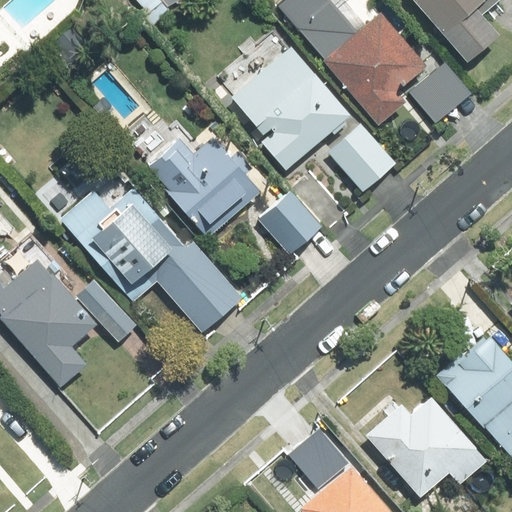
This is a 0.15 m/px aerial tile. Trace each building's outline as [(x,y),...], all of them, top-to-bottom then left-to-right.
[(430,63),(383,11),(361,31),(333,0),(286,0),(279,6),(381,123),(408,100),(399,90),(430,63)] [(416,0),(469,60),(502,32),(485,13),(500,0),(416,0)] [(353,113),(293,45),(233,97),(267,135),(263,139),(288,169),(353,113)] [(472,91),(446,62),(411,93),(437,122),(472,91)] [(363,122),(329,151),(364,191),(398,162),(363,122)] [(211,236),(264,190),(248,172),(255,166),(240,148),(233,155),(215,135),(195,153),(182,138),(150,166),(211,236)] [(245,296),(195,239),(189,245),(136,185),(111,206),(95,189),(63,217),(135,300),(158,280),(203,332),(245,296)] [(293,189),(259,218),(292,255),(325,226),(293,189)] [(0,314),(61,386),(89,362),(75,345),(101,323),(43,255),(7,286),(0,277),(0,314)] [(139,323),(96,278),(77,295),(120,341),(139,323)] [(511,454),(511,353),(491,330),(466,353),(462,349),(438,370),(511,454)] [(403,400),(366,432),(420,494),(449,468),(460,481),(489,456),(432,392),(411,410),(403,400)] [(396,511),(352,461),(301,505),(307,511),(396,511)]
